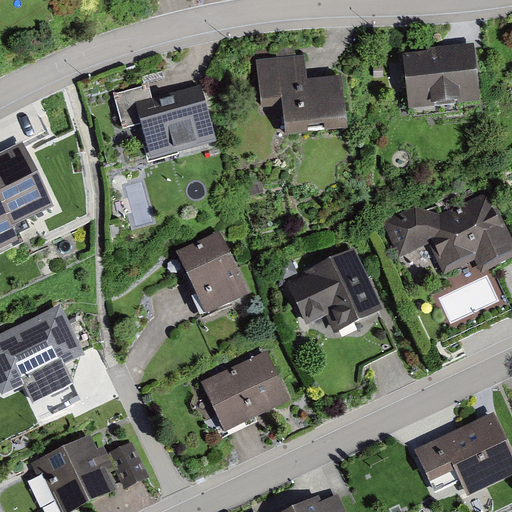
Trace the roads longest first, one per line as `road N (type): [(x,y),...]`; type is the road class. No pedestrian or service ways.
road 1 (residential): [(0,95),(101,48),(230,14),(468,0)]
road 2 (residential): [(511,363),(196,511)]
road 3 (residential): [(178,511),(176,492),(115,368)]
